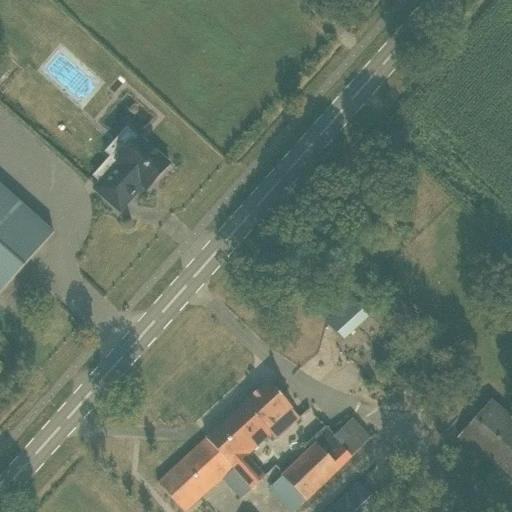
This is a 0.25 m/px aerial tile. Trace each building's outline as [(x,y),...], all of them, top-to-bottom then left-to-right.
[(326,5),(320,0),(315,0),(308,8),(316,15),(326,5)] [(119,212),(150,178),(155,182),(170,166),(138,138),(116,163),(117,164),(94,189),(119,212)] [(0,293),(53,234),(0,186),(0,293)] [(326,322),(330,326),(343,340),(369,316),(351,298),(326,322)] [(266,428),(290,406),(268,383),(158,484),(183,511),(230,468),(251,490),(264,477),(245,456),(270,433),(266,428)] [(511,421),(490,402),(456,439),(511,488),(511,421)] [(306,445),(311,450),(270,490),(291,511),(294,511),(372,439),(352,418),(333,437),(324,427),(306,445)] [(380,511),(383,510),(357,484),(328,511),(380,511)]
